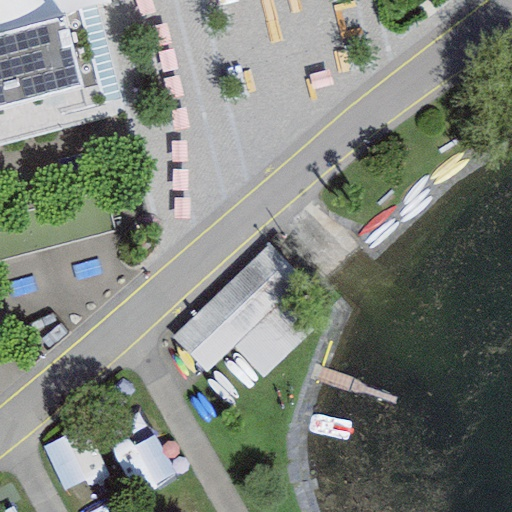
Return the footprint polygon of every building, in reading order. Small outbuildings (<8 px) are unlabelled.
[(0,0),(0,33),(79,13),(113,9),(108,0),(0,0)] [(79,13),(0,33),(0,132),(103,106),(79,13)] [(269,245),(169,339),(204,376),(232,350),(259,379),(312,330),(285,302),(305,283),(269,245)] [(168,432),(131,454),(156,495),(193,473),(168,432)] [(60,471),(83,511),(99,511),(128,496),(101,448),(60,471)]
